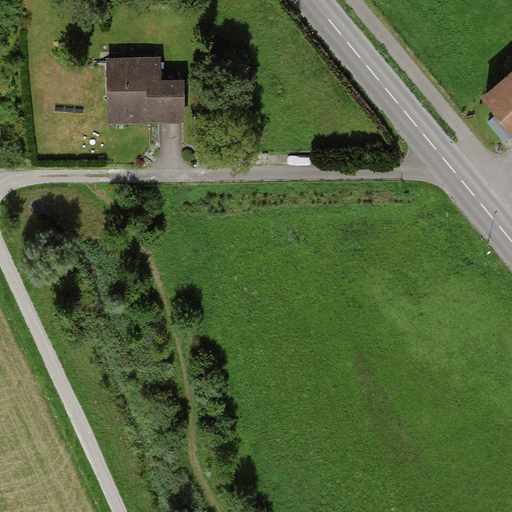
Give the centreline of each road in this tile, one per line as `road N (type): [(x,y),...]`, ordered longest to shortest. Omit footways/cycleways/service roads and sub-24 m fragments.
road 1 (primary): [(311,0),(511,240)]
road 2 (track): [(0,235),(123,511)]
